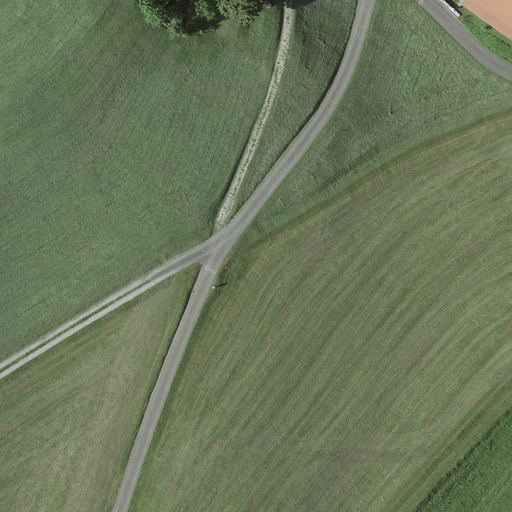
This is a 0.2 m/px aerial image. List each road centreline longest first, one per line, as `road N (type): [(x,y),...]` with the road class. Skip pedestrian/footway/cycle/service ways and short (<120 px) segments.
road 1 (unclassified): [(122,511),(222,240),(346,87),(370,0)]
road 2 (track): [(222,240),(0,374)]
